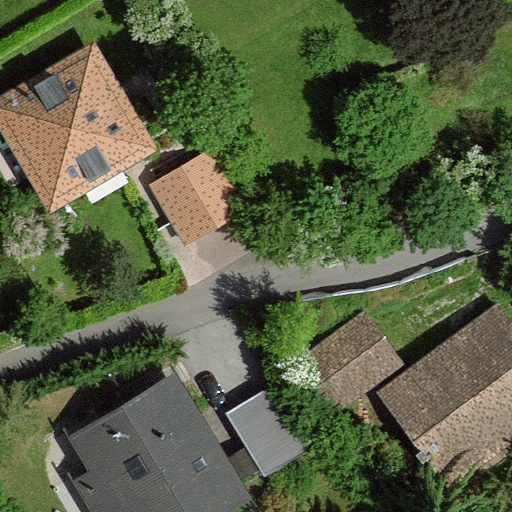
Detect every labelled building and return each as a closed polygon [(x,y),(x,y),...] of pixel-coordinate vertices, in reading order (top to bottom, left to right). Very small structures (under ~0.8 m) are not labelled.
[(60,209),(161,151),(102,50),(1,108),(60,209)] [(220,155),(165,189),(197,241),(221,227),(252,208),(220,155)] [(511,444),(511,320),(506,312),(393,395),(459,484),(511,444)] [(408,366),(372,318),(307,366),(343,414),(408,366)] [(229,511),(253,498),(183,382),(85,442),(106,476),(90,486),(105,511),(229,511)] [(319,449),(281,386),(252,403),(231,416),(269,479),(319,449)]
